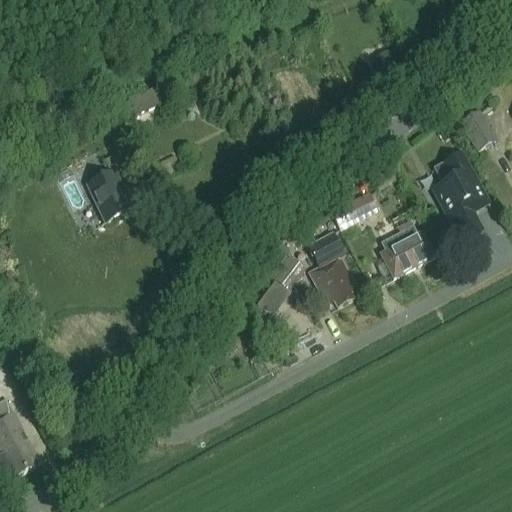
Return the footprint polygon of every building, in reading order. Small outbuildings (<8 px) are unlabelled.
[(388,80),(403,71),(391,51),(376,60),(388,80)] [(134,121),(164,108),(157,92),(127,105),(134,121)] [(479,118),(462,128),(478,156),(495,145),(479,118)] [(445,147),(453,141),(445,131),(438,137),(445,147)] [(105,229),(134,215),(120,185),(130,180),(120,158),(105,165),(111,180),(87,191),(105,229)] [(454,199),(439,207),(451,229),(455,227),(465,246),(483,236),(473,217),(478,215),(460,183),(471,177),(461,159),(439,171),(454,199)] [(370,196),(339,212),(348,232),(380,216),(370,196)] [(414,233),(398,241),(414,273),(434,262),(422,238),(418,240),(414,233)] [(357,295),(340,263),(344,261),(332,239),(307,252),(319,273),(309,278),(322,302),(324,300),(329,309),(333,307),(337,314),(353,305),(350,298),(357,295)] [(393,284),(414,273),(398,241),(381,250),(385,257),(381,259),(393,284)] [(289,261),(273,284),(293,297),(308,274),(289,261)] [(256,309),(259,311),(267,317),(272,321),(289,298),(287,297),(273,286),(256,309)] [(0,459),(0,483),(1,485),(11,480),(12,483),(31,473),(34,471),(31,466),(30,464),(31,464),(36,461),(31,452),(13,417),(7,404),(0,406),(0,459)]
